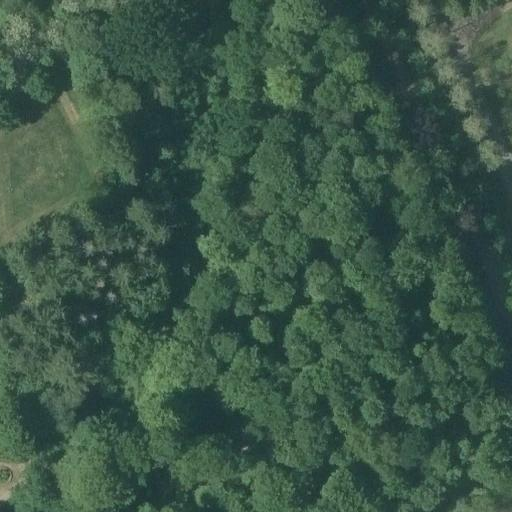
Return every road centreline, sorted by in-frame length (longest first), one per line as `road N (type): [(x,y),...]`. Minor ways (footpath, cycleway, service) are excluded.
road 1 (track): [(0,505),(207,388),(256,389),(388,430),(456,434),(511,425)]
road 2 (secondary): [(511,372),(333,0)]
road 3 (unknown): [(229,0),(175,404)]
